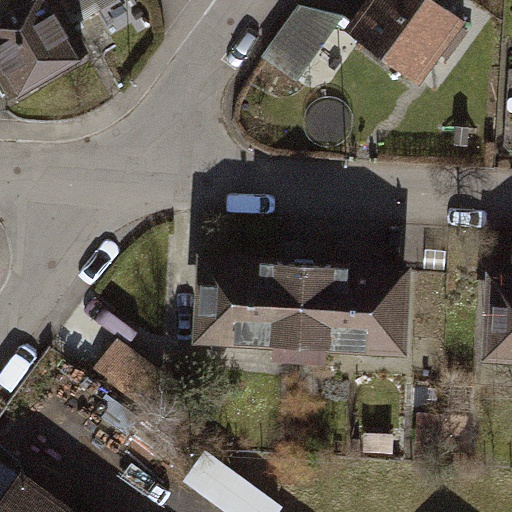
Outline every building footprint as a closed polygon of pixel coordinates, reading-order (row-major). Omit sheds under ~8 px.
[(87,49),(56,0),(19,0),(0,12),(0,54),(22,89),(87,49)] [(322,0),(307,0),(265,57),(302,85),(350,20),(322,0)] [(462,18),(433,0),(376,0),(349,43),(418,87),(462,18)] [(409,263),(199,253),(194,339),(409,350),(409,263)] [(511,266),(487,265),(483,360),(511,361),(511,266)] [(90,511),(28,466),(0,503),(0,511),(90,511)]
